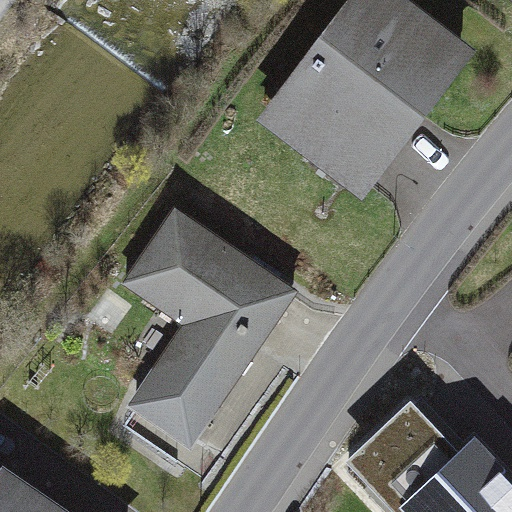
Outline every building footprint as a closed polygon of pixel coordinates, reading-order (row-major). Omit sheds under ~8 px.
[(361,198),(473,53),(404,0),(352,0),(259,120),(361,198)] [(129,287),(183,323),(128,405),(193,449),(298,293),(178,213),(129,287)] [(443,433),(412,408),(373,457),(404,482),(443,433)] [(511,511),(511,484),(503,476),(490,489),(445,444),(381,510),(383,511),(511,511)] [(52,511),(0,478),(0,511),(52,511)]
